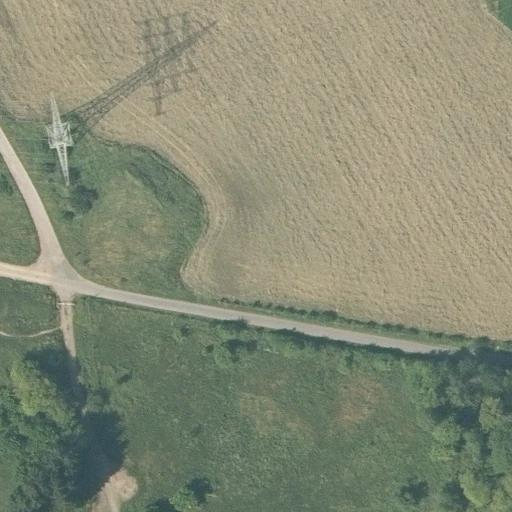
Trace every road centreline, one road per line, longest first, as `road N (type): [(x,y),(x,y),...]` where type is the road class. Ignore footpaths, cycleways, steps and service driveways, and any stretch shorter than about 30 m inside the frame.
road 1 (track): [(511,360),(59,287)]
road 2 (track): [(60,296),(108,511)]
